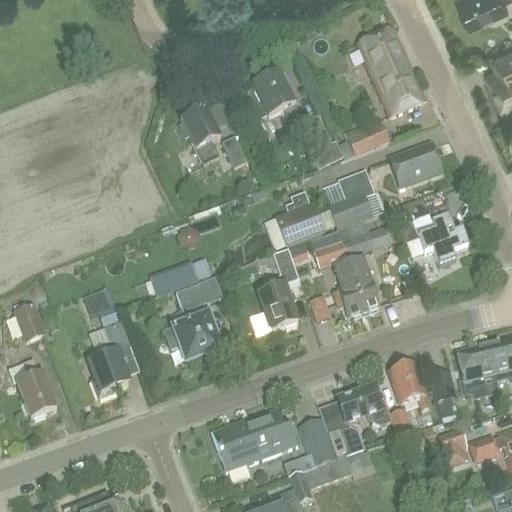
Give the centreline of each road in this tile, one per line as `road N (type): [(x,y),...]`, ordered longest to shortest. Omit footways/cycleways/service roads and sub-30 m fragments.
road 1 (tertiary): [(148,425),(511,307)]
road 2 (unclassified): [(511,260),(502,211),(405,0)]
road 3 (residential): [(314,0),(189,53),(159,41),(132,0)]
road 4 (tertiary): [(0,480),(148,425)]
